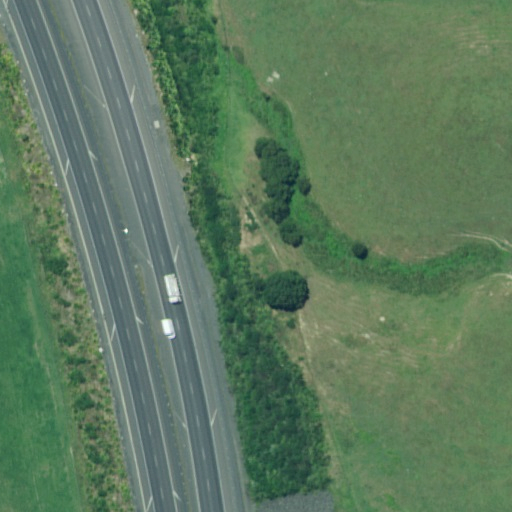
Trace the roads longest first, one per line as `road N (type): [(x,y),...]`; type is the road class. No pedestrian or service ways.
road 1 (motorway): [(153,511),(96,236),(14,0)]
road 2 (motorway): [(66,0),(150,299),(191,511)]
